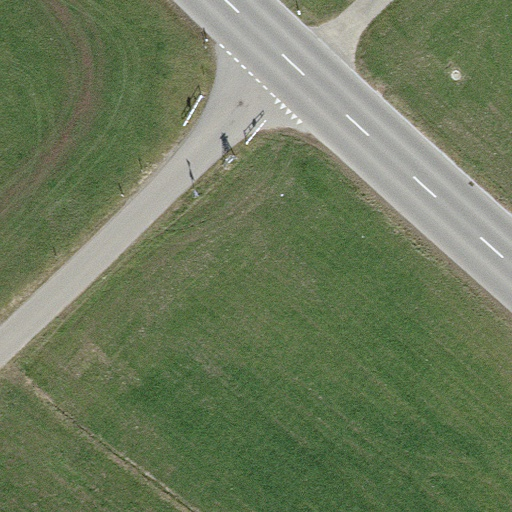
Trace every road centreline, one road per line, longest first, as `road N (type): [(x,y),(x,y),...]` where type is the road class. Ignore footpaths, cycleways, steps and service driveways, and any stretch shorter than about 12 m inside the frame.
road 1 (residential): [(296,66),(0,351)]
road 2 (tertiary): [(511,260),(296,66)]
